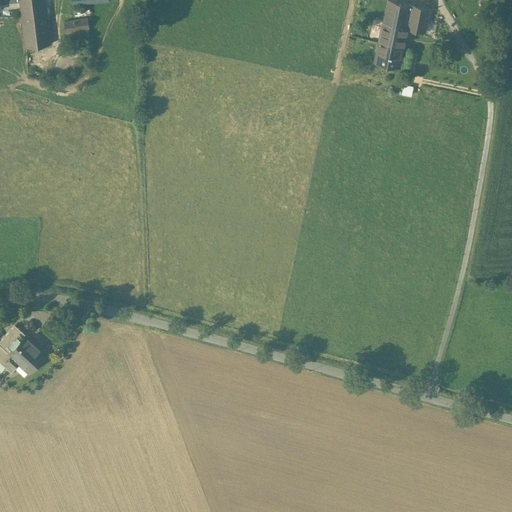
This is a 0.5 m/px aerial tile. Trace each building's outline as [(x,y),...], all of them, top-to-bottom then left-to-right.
[(45,0),(20,0),(20,1),(21,6),(22,9),(22,14),(26,46),(51,43),(45,0)] [(430,7),(394,0),(387,0),(384,18),(379,42),(403,47),(404,46),(406,36),(407,28),(425,32),(430,7)] [(89,8),(74,10),(75,17),(90,15),(89,8)] [(88,18),(64,21),(66,35),(80,32),(79,29),(89,28),(88,18)] [(403,47),(379,42),(375,60),(400,66),(404,46),(403,47)] [(404,93),(414,96),(416,86),(406,84),(404,93)] [(26,336),(15,326),(0,342),(0,345),(9,354),(26,336)] [(26,336),(9,354),(30,372),(46,354),(26,336)] [(9,354),(0,345),(0,353),(5,358),(9,354)]
